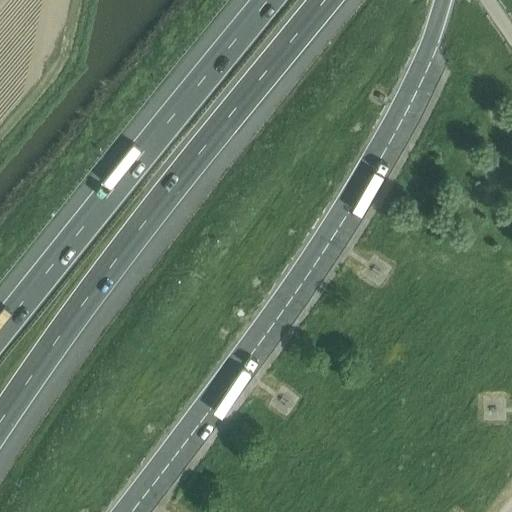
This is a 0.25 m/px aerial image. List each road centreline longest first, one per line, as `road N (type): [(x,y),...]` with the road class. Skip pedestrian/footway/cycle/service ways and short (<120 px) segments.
road 1 (motorway): [(0,423),(113,263),(324,0)]
road 2 (motorway): [(268,0),(0,333)]
